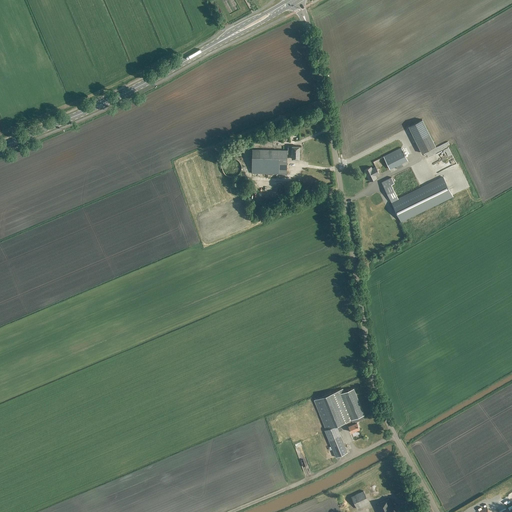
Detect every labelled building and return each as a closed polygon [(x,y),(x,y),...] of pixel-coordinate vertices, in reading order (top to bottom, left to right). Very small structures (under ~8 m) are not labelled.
[(435,146),(421,120),(408,127),(422,153),(435,146)] [(287,130),(277,132),(278,139),(288,136),(287,130)] [(271,134),(261,136),(263,142),(272,140),(271,134)] [(252,161),(252,174),(287,174),(287,162),(287,155),(292,155),(292,159),(299,159),(299,146),(292,146),(292,150),(252,149),(252,161)] [(447,147),(424,157),(428,166),(450,156),(447,147)] [(401,148),(380,158),(384,167),(388,165),(389,169),(407,160),(401,148)] [(228,176),(231,177),(233,177),(236,176),(238,174),(240,172),(241,170),(241,167),(241,164),(239,162),(237,160),(235,159),(232,158),(230,158),(227,159),(225,160),(223,163),(222,165),(222,168),(222,171),(224,173),(225,175),(228,176)] [(382,182),(392,202),(391,203),(401,221),(432,206),(423,187),(398,200),(396,196),(427,181),(419,164),(382,182)] [(376,178),(375,176),(379,174),(376,166),(371,168),(371,167),(364,170),(370,181),(376,178)] [(438,180),(442,189),(463,179),(459,171),(438,180)] [(467,185),(441,196),(444,203),(469,192),(467,185)] [(315,400),(319,409),(327,429),(324,430),(336,458),(347,452),(335,426),(345,422),(347,425),(348,426),(351,432),(359,428),(356,422),(365,418),(353,388),(344,392),(342,389),(315,400)] [(363,491),(351,496),(357,509),(369,503),(363,491)] [(500,498),(497,499),(499,505),(509,501),(507,495),(500,498)] [(376,505),(378,511),(392,511),(392,510),(393,509),(389,499),(376,505)]
